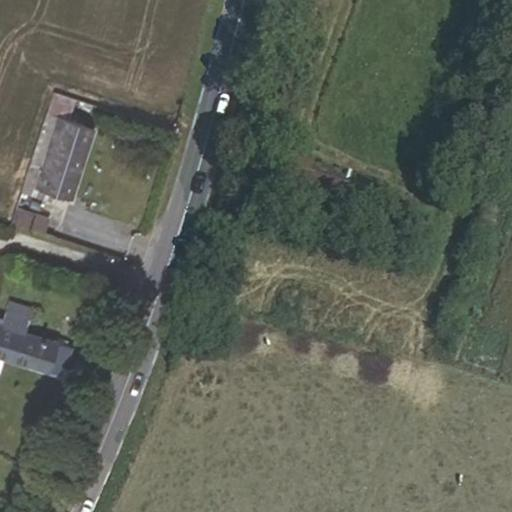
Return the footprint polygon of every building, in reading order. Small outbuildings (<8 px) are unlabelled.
[(50,111),(70,118),(77,100),(56,93),(50,111)] [(57,194),(72,199),(96,127),(70,118),(50,111),(22,192),(54,203),(57,194)] [(239,169),(286,185),(294,161),(239,143),(231,167),(239,169)] [(286,185),(310,193),(318,169),(294,161),(286,185)] [(362,231),(368,212),(310,193),(286,185),(239,169),(233,188),(362,231)] [(371,213),(378,190),(318,169),(310,193),(368,212),(371,213)] [(12,223),(44,234),(50,218),(18,207),(12,223)] [(1,325),(25,333),(32,309),(9,302),(1,325)] [(0,357),(51,374),(51,372),(64,377),(74,349),(25,333),(1,325),(0,324),(0,357)] [(64,392),(78,399),(88,379),(74,372),(64,392)]
